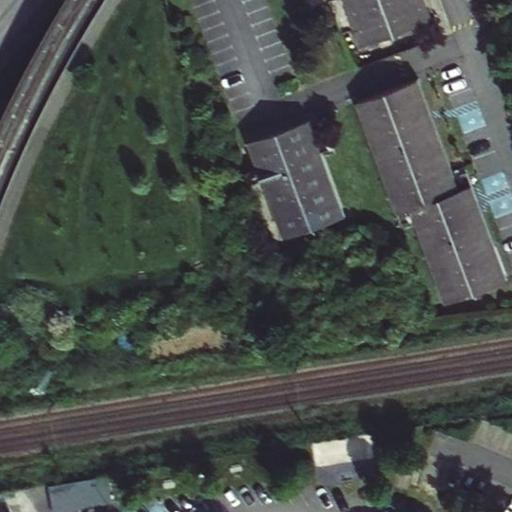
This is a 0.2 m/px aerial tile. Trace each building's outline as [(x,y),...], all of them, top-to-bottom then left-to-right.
[(341,0),(360,49),(431,21),(422,0),(341,0)] [(46,90),(46,85),(41,81),(31,78),(36,88),(46,90)] [(416,79),(366,98),(406,211),(419,206),(455,299),(505,280),(471,185),(458,190),(416,79)] [(342,215),(308,118),(254,138),(289,234),(342,215)] [(109,471),(49,480),(53,511),(70,511),(88,506),(114,502),(109,471)]
